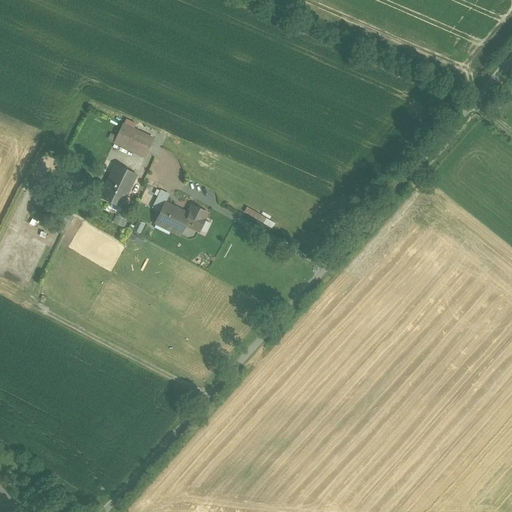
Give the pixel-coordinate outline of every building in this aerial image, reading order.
[(154,140),(123,125),(114,142),(145,157),(154,140)] [(75,182),(81,171),(68,165),(62,176),(75,182)] [(136,175),(116,165),(110,176),(131,186),(136,175)] [(131,186),(110,176),(100,198),(121,208),(131,186)] [(170,194),(161,190),(152,208),(161,212),(165,203),(170,194)] [(186,214),(165,203),(161,212),(156,223),(180,235),(186,223),(199,230),(203,220),(202,219),(205,213),(193,207),(191,212),(186,214)] [(133,231),(142,236),(147,225),(138,220),(133,231)]
